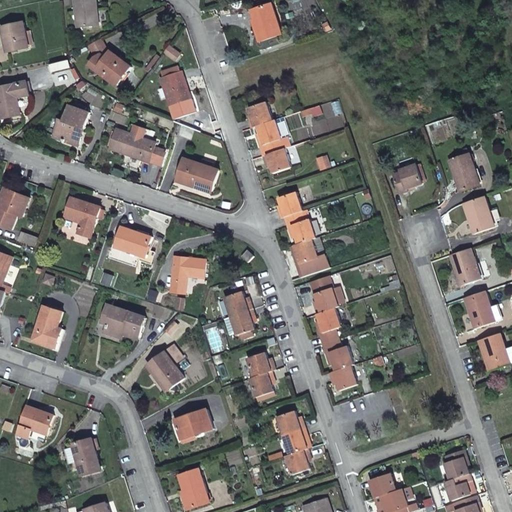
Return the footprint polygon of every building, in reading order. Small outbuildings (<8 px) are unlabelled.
[(99,0),(77,0),(82,26),(102,23),(99,0)] [(287,34),(276,4),(255,11),(264,41),(287,34)] [(29,32),(28,22),(7,25),(10,50),(32,47),(31,45),(29,32)] [(104,38),(93,44),(100,57),(94,64),(120,85),(135,66),(109,46),(104,38)] [(171,103),(193,95),(190,88),(189,88),(185,76),(186,76),(183,69),(162,77),(171,103)] [(32,92),(30,78),(0,83),(5,113),(23,110),(20,93),(32,92)] [(56,137),(76,144),(82,127),(87,128),(93,110),(72,103),(67,119),(62,118),(56,137)] [(258,129),(275,123),(269,106),(250,112),(254,124),(251,125),(252,131),(258,129)] [(314,109),(305,113),(306,118),(316,115),(314,109)] [(283,141),(277,122),(275,123),(258,129),(262,138),(258,140),(265,158),(281,153),(286,151),(290,149),(287,140),(283,141)] [(136,123),(133,133),(144,136),(147,127),(136,123)] [(82,127),(76,144),(82,146),(87,128),(82,127)] [(152,160),(158,140),(144,136),(133,133),(118,128),(112,148),(152,160)] [(286,151),(281,153),(265,158),(269,169),(273,168),(275,176),(293,170),(286,151)] [(215,190),(222,167),(187,156),(181,175),(199,181),(198,184),(215,190)] [(472,156),(453,162),(463,192),(483,185),(472,156)] [(419,163),(403,169),(405,175),(399,177),(405,195),(415,192),(414,190),(427,186),(419,163)] [(6,186),(0,202),(0,204),(4,206),(11,188),(6,186)] [(4,206),(0,204),(0,221),(14,227),(20,212),(25,214),(32,196),(11,188),(4,206)] [(288,218),(306,212),(300,194),(283,200),(285,209),(282,210),(285,220),(288,218)] [(105,214),(108,206),(76,195),(70,212),(85,217),(82,230),(94,233),(101,213),(105,214)] [(498,228),(487,197),(467,203),(478,234),(498,228)] [(316,241),(319,240),(312,219),(309,220),(306,212),(288,218),(294,237),(298,236),(302,246),(316,241)] [(147,253),(153,233),(123,223),(117,243),(147,253)] [(24,238),(34,243),(37,235),(27,231),(24,238)] [(310,277),(331,269),(327,258),(322,260),(317,244),(316,241),(302,246),(295,248),(299,259),(303,257),(310,277)] [(321,243),(317,244),(322,260),(327,258),(321,243)] [(243,260),(249,253),(242,247),(236,254),(243,260)] [(488,278),(477,247),(457,254),(456,254),(467,284),(488,278)] [(0,286),(3,288),(17,256),(0,249),(0,286)] [(206,273),(208,254),(176,251),(172,288),(187,290),(189,270),(206,273)] [(299,259),(306,278),(310,277),(303,257),(299,259)] [(338,309),(343,307),(342,304),(337,290),(332,277),(313,284),(320,305),(317,306),(320,315),(338,309)] [(0,317),(11,291),(3,288),(0,286),(0,317)] [(225,293),(232,312),(253,304),(250,295),(245,297),(242,286),(225,293)] [(343,288),(337,290),(342,304),(348,302),(343,288)] [(497,304),(492,289),(471,296),(482,326),(502,318),(497,304)] [(504,301),(497,304),(502,318),(509,316),(504,301)] [(139,333),(146,314),(110,302),(107,310),(111,312),(106,328),(124,333),(125,329),(139,333)] [(58,325),(63,310),(44,304),(34,338),(57,345),(63,327),(58,325)] [(253,304),(232,312),(238,329),(239,332),(242,331),(247,329),(248,334),(255,331),(253,327),(256,326),(253,316),(257,315),(253,304)] [(338,309),(320,315),(324,326),(320,327),(326,345),(342,339),(339,330),(345,328),(338,309)] [(232,312),(225,314),(231,332),(238,329),(232,312)] [(511,344),(507,332),(486,339),(497,371),(511,365),(511,344)] [(342,339),(326,345),(332,365),(339,363),(341,372),(356,367),(357,366),(351,347),(345,349),(342,339)] [(170,383),(184,373),(165,347),(148,360),(159,374),(162,372),(170,383)] [(274,365),(277,364),(273,354),(271,355),(268,347),(249,353),(256,371),(274,365)] [(277,373),(274,365),(256,371),(253,372),(259,388),(277,381),(274,374),(277,373)] [(356,367),(341,372),(336,374),(339,383),(343,382),(346,391),(362,385),(356,367)] [(279,410),(286,430),(308,422),(304,411),(300,412),(297,404),(279,410)] [(177,416),(184,435),(195,431),(216,424),(209,405),(177,416)] [(50,434),(56,415),(30,406),(20,434),(31,437),(32,436),(34,428),(49,433),(50,434)] [(308,422),(286,430),(292,448),(311,441),(308,432),(311,431),(308,422)] [(34,428),(32,436),(46,441),(49,433),(34,428)] [(98,446),(95,436),(77,442),(87,474),(105,468),(98,446)] [(292,448),(290,449),(297,469),(315,462),(312,454),(315,453),(311,441),(292,448)] [(449,455),(466,449),(465,446),(448,452),(449,455)] [(455,479),(474,473),(468,458),(470,457),(468,449),(466,449),(449,455),(448,455),(451,463),(450,463),(455,479)] [(214,498),(202,465),(183,472),(194,504),(214,498)] [(378,479),(383,496),(403,489),(397,472),(378,479)] [(455,479),(452,480),(458,499),(477,492),(473,481),(476,480),(474,473),(455,479)] [(411,511),(418,510),(410,486),(403,489),(383,496),(382,497),(386,507),(393,505),(395,511),(411,511)] [(307,499),(311,511),(336,511),(329,491),(307,499)] [(483,493),(461,501),(462,506),(460,507),(462,511),(485,511),(483,502),(485,501),(483,493)]
